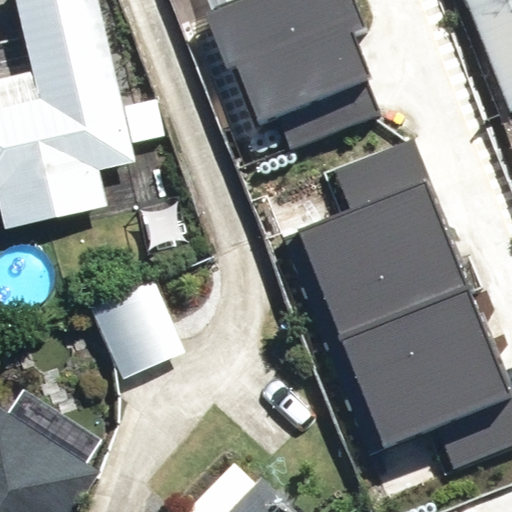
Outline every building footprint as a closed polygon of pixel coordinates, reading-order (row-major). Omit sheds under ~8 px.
[(130,165),(87,0),(0,0),(0,31),(14,28),(33,102),(0,110),(0,230),(1,236),(102,210),(93,175),(130,165)] [(374,0),(220,0),(239,46),(248,42),(284,135),(385,96),(372,62),(391,54),(370,2),(374,0)] [(511,0),(454,0),(505,119),(511,116),(511,0)] [(511,357),(511,298),(441,131),(309,186),(401,404),(511,357)] [(160,163),(117,177),(131,220),(174,206),(160,163)] [(0,511),(92,511),(70,496),(86,472),(0,412),(0,511)] [(281,511),(234,467),(191,511),(177,511),(174,509),(171,511),(281,511)]
